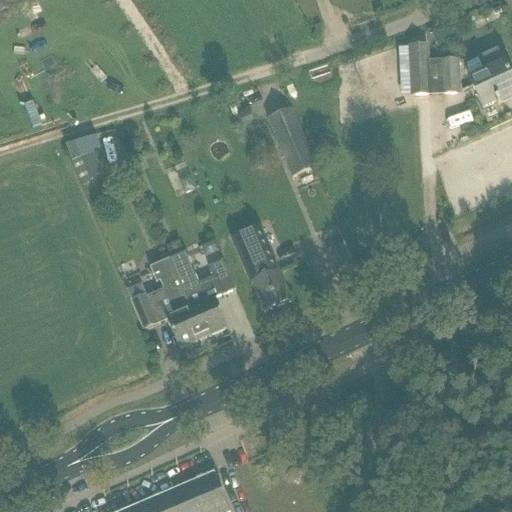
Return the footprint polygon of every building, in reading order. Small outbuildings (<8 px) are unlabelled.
[(0,0),(0,33),(47,0),(0,0)] [(410,49),(413,99),(429,98),(426,48),(410,49)] [(484,76),(470,82),(483,110),(496,103),(497,107),(511,100),(511,82),(498,52),(478,62),(484,76)] [(441,63),(443,95),(459,95),(457,63),(441,63)] [(241,126),(252,122),(248,111),(237,115),(237,116),(241,126)] [(316,171),(291,111),(268,121),(292,180),(316,171)] [(64,148),(65,151),(71,164),(88,158),(81,143),(64,148)] [(252,214),(226,225),(264,315),(291,303),(285,290),(294,286),(287,269),(278,273),(252,214)] [(172,262),(184,257),(179,244),(167,249),(172,262)] [(172,262),(170,263),(175,276),(203,341),(227,331),(214,301),(236,291),(223,262),(208,269),(213,280),(200,286),(186,256),(184,257),(172,262)] [(163,292),(146,299),(158,327),(167,323),(167,324),(171,333),(179,352),(203,341),(175,276),(170,263),(150,271),(156,285),(160,283),(163,292)] [(158,327),(146,298),(130,304),(143,333),(158,327)] [(131,511),(229,511),(214,477),(131,511)]
